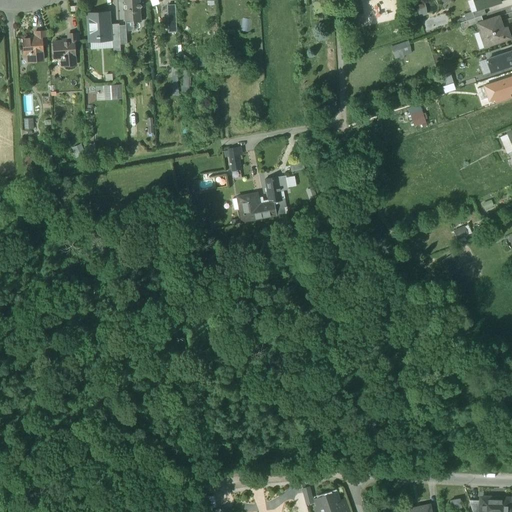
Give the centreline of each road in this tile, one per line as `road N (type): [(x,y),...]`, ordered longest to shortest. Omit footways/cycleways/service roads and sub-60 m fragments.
road 1 (track): [(342,127),(353,134),(382,222),(442,279),(471,353)]
road 2 (residential): [(336,0),(342,127),(233,148)]
road 3 (track): [(0,186),(233,148)]
road 4 (track): [(9,5),(18,183)]
road 5 (residential): [(511,478),(344,475)]
road 6 (residential): [(344,475),(213,488)]
